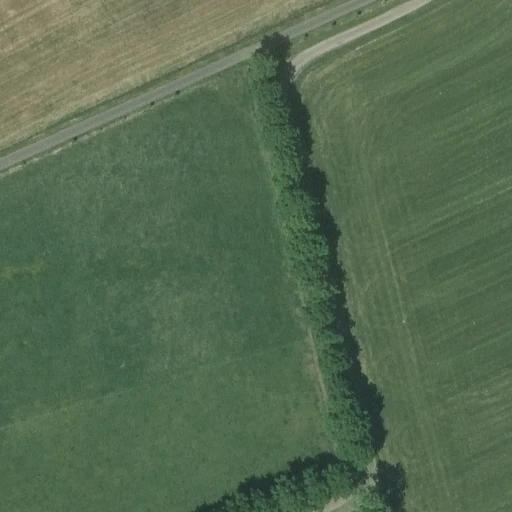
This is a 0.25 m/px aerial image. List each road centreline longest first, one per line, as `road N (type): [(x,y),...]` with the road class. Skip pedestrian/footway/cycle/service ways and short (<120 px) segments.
road 1 (track): [(422,0),(294,62),(279,87),(371,472),(362,491),(315,511)]
road 2 (track): [(362,0),(0,166)]
